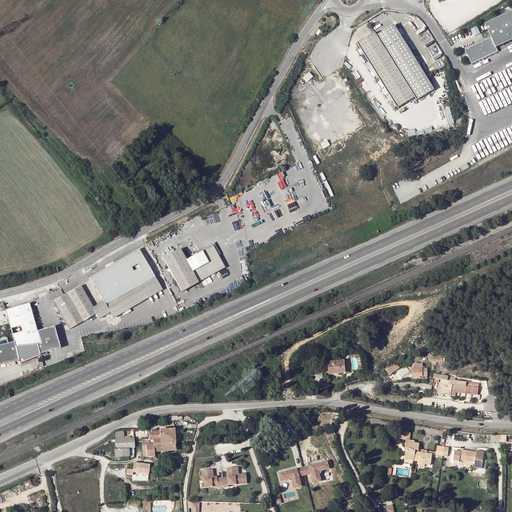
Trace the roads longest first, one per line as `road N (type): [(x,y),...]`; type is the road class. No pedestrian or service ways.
road 1 (trunk): [(42,415),(511,202)]
road 2 (secondary): [(0,295),(57,278),(204,200),(320,10)]
road 3 (trunk): [(511,186),(218,317)]
road 4 (tertiary): [(511,424),(328,401),(239,406)]
road 5 (tertiary): [(239,406),(135,418),(0,480)]
road 6 (motorway): [(218,317),(0,418)]
road 7 (trunk): [(218,317),(0,413)]
road 8 (unknown): [(328,401),(366,387),(498,410),(505,424)]
road 9 (unknown): [(262,106),(286,123),(316,198),(309,213),(280,220)]
road 10 (unknown): [(350,57),(397,117),(432,105),(438,80)]
road 11 (track): [(67,450),(121,465),(133,488),(174,486),(177,495)]
road 12 (track): [(222,406),(225,422),(199,426),(187,511)]
